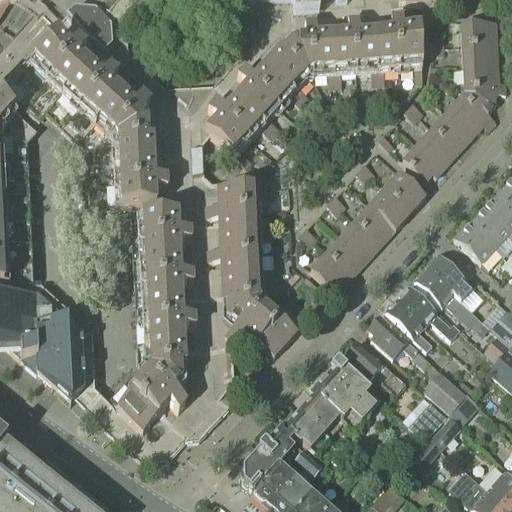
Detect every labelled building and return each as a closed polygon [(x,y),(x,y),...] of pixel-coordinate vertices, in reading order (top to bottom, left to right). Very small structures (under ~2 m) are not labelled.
[(311,6),(310,0),(298,0),(299,7),(302,11),(308,10),(311,6)] [(111,27),(94,12),(74,13),(65,23),(84,40),(103,57),(112,48),(111,27)] [(62,103),(90,73),(104,58),(103,57),(84,40),(65,23),(0,93),(5,98),(38,129),(44,122),(62,103)] [(390,38),(374,38),(377,92),(384,91),(383,77),(413,76),(414,89),(422,89),(419,36),(401,37),(400,23),(390,23),(390,38)] [(358,39),(357,25),(346,25),(347,39),(331,40),(334,94),(341,93),(340,80),(370,78),(370,92),(377,92),(374,38),(358,39)] [(314,41),(314,27),(303,27),(303,41),(293,42),(264,72),(303,109),(308,104),(298,94),(309,82),(327,81),(328,94),(334,94),(331,40),(314,41)] [(461,53),(496,51),(495,29),(460,30),(461,53)] [(462,75),(497,73),(496,51),(461,53),(462,75)] [(245,92),(234,104),(238,108),(274,140),(278,136),(268,126),(289,104),(299,113),(303,109),(264,72),(252,84),(243,76),(235,84),(245,92)] [(90,73),(62,103),(82,123),(93,132),(121,101),(113,94),(109,98),(93,83),(97,79),(90,73)] [(497,73),(462,75),(463,96),(505,94),(505,89),(498,89),(497,73)] [(460,104),(491,133),(495,129),(486,121),(494,112),(494,100),(505,99),(505,94),(463,96),(463,97),(461,103),(460,104)] [(153,158),(148,158),(148,131),(126,112),(130,109),(121,101),(93,132),(110,149),(111,172),(154,170),(153,158)] [(274,140),(238,108),(234,104),(223,116),(214,108),(207,116),(216,125),(204,137),(244,173),(249,168),(239,158),(259,136),(270,145),(274,140)] [(445,120),(471,144),(482,132),(488,136),(491,133),(460,104),(459,104),(445,120)] [(0,296),(6,296),(20,295),(14,147),(26,133),(0,108),(0,296)] [(407,115),(417,124),(422,119),(412,110),(407,115)] [(413,129),(417,124),(407,115),(403,120),(413,129)] [(457,160),(471,144),(445,120),(431,136),(457,160)] [(416,153),(442,176),(457,160),(431,136),(416,153)] [(388,157),(392,152),(382,143),(377,148),(388,157)] [(435,184),(442,176),(416,153),(401,169),(424,190),(432,181),(435,184)] [(200,157),(189,157),(190,184),(201,183),(200,157)] [(154,170),(111,172),(113,215),(155,214),(155,201),(150,202),(149,181),(154,181),(154,170)] [(359,176),(369,185),(373,180),(363,171),(359,176)] [(364,190),(369,185),(359,176),(354,181),(364,190)] [(382,197),(409,221),(424,204),(398,180),(382,197)] [(511,215),(511,187),(511,186),(497,201),(511,215)] [(257,233),(257,218),(256,203),(270,202),(269,194),(210,197),(211,214),(203,214),(203,225),(212,225),(213,241),(272,239),(271,232),(257,233)] [(368,213),(394,237),(409,221),(382,197),(368,213)] [(509,239),(511,235),(511,215),(497,201),(484,215),(509,239)] [(330,208),(340,217),(345,212),(335,203),(330,208)] [(330,208),(326,213),(336,222),(340,217),(330,208)] [(380,254),(394,237),(368,213),(354,229),(380,254)] [(470,231),(495,255),(509,239),(484,215),(470,231)] [(178,253),(173,254),(172,236),(177,235),(176,221),(135,223),(137,267),(178,265),(178,253)] [(339,246),(365,270),(380,254),(354,229),(339,246)] [(453,245),(480,271),(495,255),(470,231),(468,229),(453,245)] [(301,240),(311,249),(315,244),(305,235),(301,240)] [(260,276),(259,261),(258,246),(272,245),(272,239),(213,241),(213,257),(204,257),(205,268),(214,268),(215,285),(274,282),(273,276),(260,276)] [(306,254),(311,249),(301,240),(296,245),(306,254)] [(351,286),(365,270),(339,246),(325,262),(351,286)] [(336,302),(351,286),(325,262),(310,278),(336,302)] [(464,290),(436,264),(425,277),(468,316),(476,307),(468,299),(477,290),(469,283),(464,290)] [(139,310),(181,308),(180,297),(175,297),(174,276),(179,276),(178,265),(137,267),(138,289),(139,310)] [(510,281),(511,278),(511,271),(506,266),(501,272),(510,281)] [(425,277),(414,289),(441,315),(445,311),(451,317),(468,332),(476,324),(468,316),(425,277)] [(279,323),(263,308),(261,306),(260,289),(274,289),(274,282),(215,285),(216,309),(221,309),(221,327),(231,336),(224,344),(232,351),(237,346),(250,357),(256,349),(279,323)] [(301,299),(310,289),(305,285),(296,295),(301,299)] [(310,289),(301,299),(306,304),(315,294),(310,289)] [(0,353),(6,353),(22,367),(38,382),(51,395),(59,401),(62,404),(69,412),(77,403),(83,398),(82,384),(80,345),(36,305),(20,306),(20,295),(6,296),(0,296),(0,353)] [(438,324),(407,296),(396,309),(424,334),(429,328),(450,347),(458,338),(452,331),(450,334),(439,323),(438,324)] [(142,354),(183,352),(182,341),(177,341),(176,320),(181,320),(181,308),(139,310),(141,344),(142,354)] [(396,309),(385,321),(424,357),(428,353),(431,350),(419,339),(424,334),(396,309)] [(489,337),(496,344),(508,354),(511,350),(511,321),(510,319),(507,317),(506,316),(489,337)] [(279,323),(256,349),(272,364),(296,338),(279,323)] [(411,364),(417,357),(407,348),(405,350),(380,326),(369,339),(374,343),(371,347),(388,363),(392,359),(396,363),(402,356),(411,364)] [(506,357),(508,354),(496,344),(485,356),(497,367),(506,357)] [(404,392),(392,381),(358,350),(343,366),(368,390),(374,384),(382,392),(394,404),(404,392)] [(157,425),(165,416),(161,412),(180,392),(179,378),(179,364),(183,364),(183,352),(142,354),(142,363),(143,378),(141,380),(125,398),(132,404),(119,418),(142,441),(151,432),(147,429),(154,422),(157,425)] [(434,385),(440,378),(417,357),(411,364),(434,385)] [(511,361),(506,357),(497,367),(487,379),(511,401),(511,361)] [(339,424),(338,425),(353,439),(367,423),(362,418),(375,404),(338,371),(312,400),(339,424)] [(220,376),(179,378),(180,392),(161,412),(165,416),(157,425),(154,422),(147,429),(151,432),(142,441),(119,418),(108,430),(146,463),(169,462),(177,453),(181,449),(197,448),(235,406),(230,402),(224,397),(227,394),(221,394),(220,376)] [(466,400),(480,384),(471,376),(457,392),(466,400)] [(440,378),(434,385),(422,399),(448,423),(456,413),(466,402),(440,378)] [(324,441),(338,425),(339,424),(312,400),(304,409),(305,412),(299,419),(324,441)] [(466,402),(456,413),(465,420),(474,410),(466,402)] [(99,405),(87,418),(97,428),(109,415),(99,405)] [(424,450),(426,448),(441,430),(446,425),(430,411),(424,418),(425,419),(409,437),(424,450)] [(311,456),(324,441),(299,419),(295,425),(291,424),(282,433),(301,450),(302,448),(311,456)] [(426,448),(439,459),(454,442),(441,430),(426,448)] [(278,473),(292,457),(286,452),(291,447),(279,437),(243,477),(244,491),(253,500),(278,473)] [(339,467),(352,452),(345,446),(332,461),(339,467)] [(0,511),(85,511),(7,449),(6,449),(4,451),(0,447),(0,511)] [(422,478),(439,459),(426,448),(424,450),(410,467),(422,478)] [(391,486),(396,481),(363,450),(358,455),(391,486)] [(313,487),(325,474),(305,456),(293,470),(295,471),(303,478),(313,487)] [(362,481),(368,473),(355,461),(348,468),(362,481)] [(303,478),(295,471),(291,475),(292,476),(287,481),(278,473),(253,500),(262,507),(265,506),(271,511),(272,511),(294,488),(295,488),(303,478)] [(388,491),(397,499),(415,480),(406,471),(388,491)] [(368,473),(362,481),(370,489),(366,493),(373,500),(384,489),(368,473)] [(498,511),(511,511),(511,490),(502,482),(495,475),(479,493),(486,499),(486,500),(485,500),(498,511)] [(462,511),(498,511),(485,500),(486,500),(486,499),(479,493),(473,487),(464,479),(447,498),(462,511)] [(303,511),(312,503),(295,488),(294,488),(272,511),(303,511)] [(397,511),(404,505),(389,492),(369,511),(397,511)] [(331,511),(326,507),(321,511),(312,503),(303,511),(331,511)]
